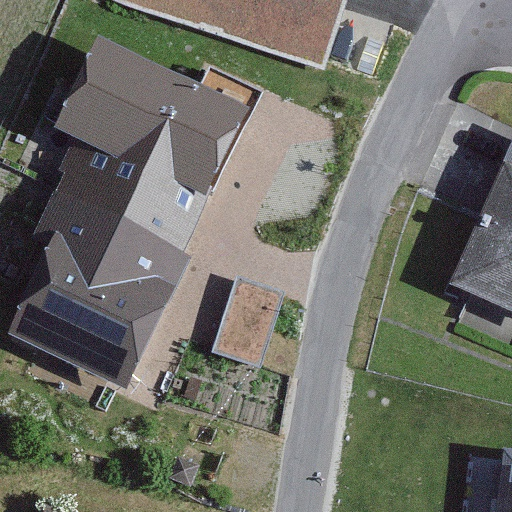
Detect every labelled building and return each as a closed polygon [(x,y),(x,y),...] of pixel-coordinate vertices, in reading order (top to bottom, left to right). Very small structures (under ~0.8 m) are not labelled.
[(103,0),(329,75),(353,3),(344,0),(103,0)] [(125,416),(270,149),(101,57),(62,129),(78,138),(25,236),(41,245),(0,320),(0,347),(5,350),(0,359),(0,397),(92,448),(113,409),(125,416)] [(511,332),(511,142),(509,141),(438,300),(511,332)] [(241,278),(216,358),(265,373),(290,293),(241,278)] [(511,511),(511,461),(508,461),(502,511),(511,511)]
